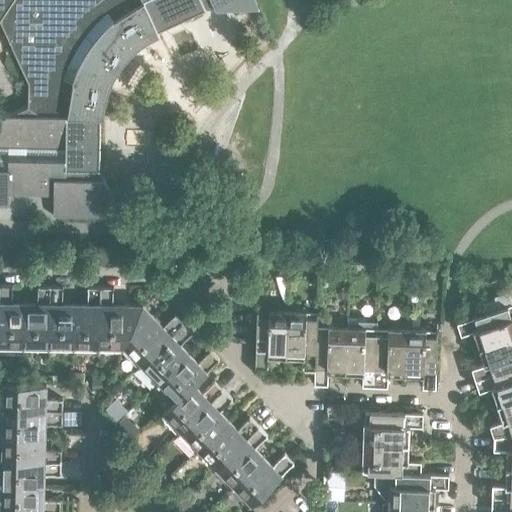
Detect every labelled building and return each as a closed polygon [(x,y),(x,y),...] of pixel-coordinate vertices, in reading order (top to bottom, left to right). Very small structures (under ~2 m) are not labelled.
[(216,6),(259,8),(259,6),(257,6),(254,0),(0,0),(0,18),(1,18),(29,80),(28,104),(11,112),(0,111),(0,202),(8,203),(8,205),(9,205),(9,191),(54,192),(54,215),(55,215),(55,213),(120,214),(121,216),(122,216),(100,167),(101,115),(104,115),(105,107),(106,98),(108,90),(111,81),(115,73),(119,66),(125,59),(130,52),(137,46),(144,40),(151,36),(160,31),(158,28),(206,6),(216,6)] [(13,285),(0,284),(0,315),(0,348),(25,349),(25,302),(13,301),(13,285)] [(25,302),(25,349),(50,349),(51,285),(38,285),(38,302),(25,302)] [(51,285),(50,349),(74,350),(75,303),(64,302),(64,285),(51,285)] [(99,350),(100,286),(89,286),(88,303),(75,303),(74,350),(99,350)] [(114,286),(100,286),(99,350),(123,351),(144,304),(114,303),(114,286)] [(511,310),(507,295),(506,292),(491,297),(492,300),(483,302),(486,311),(458,320),(462,333),(474,329),(479,345),(511,334),(511,310)] [(474,297),(468,299),(471,309),(477,307),(474,297)] [(138,366),(184,321),(176,313),(164,325),(144,304),(123,351),(138,366)] [(287,356),(288,309),(258,308),(256,368),(269,368),(270,355),(287,356)] [(316,369),(318,325),(319,310),(288,309),(287,356),(305,356),(304,369),(316,369)] [(348,319),(348,325),(346,371),(364,372),(364,385),(375,385),(377,328),(378,320),(348,319)] [(184,321),(138,366),(156,384),(190,352),(182,343),(194,332),(184,321)] [(346,371),(348,325),(329,324),(329,325),(318,325),(316,369),(315,384),(328,384),(329,371),(346,371)] [(389,328),(377,328),(375,385),(389,386),(389,373),(407,373),(408,328),(389,327),(389,328)] [(438,329),(408,328),(407,373),(424,374),(424,387),(436,387),(438,329)] [(511,334),(479,345),(485,362),(473,366),(476,377),(511,365),(511,334)] [(195,384),(220,360),(220,359),(211,350),(199,361),(190,352),(156,384),(174,402),(195,384)] [(511,365),(476,377),(480,390),(492,386),(497,402),(511,397),(511,365)] [(101,387),(101,377),(98,377),(89,377),(89,387),(98,387),(101,387)] [(195,384),(174,402),(160,415),(177,433),(223,389),(215,380),(203,392),(195,384)] [(0,384),(0,401),(0,409),(64,411),(64,398),(47,398),(47,385),(0,384)] [(223,389),(177,433),(195,451),(229,419),(221,411),(233,399),(223,389)] [(511,397),(497,402),(503,419),(491,423),(494,434),(511,431),(511,397)] [(117,399),(105,409),(115,419),(126,409),(117,399)] [(64,411),(0,409),(0,435),(46,437),(46,423),(63,424),(64,411)] [(364,440),(410,442),(410,425),(423,425),(423,412),(365,410),(364,440)] [(229,419),(195,451),(213,469),(259,425),(250,416),(238,428),(229,419)] [(132,422),(122,431),(131,439),(140,430),(132,422)] [(259,425),(213,469),(230,487),(264,455),(256,447),(269,435),(259,425)] [(511,431),(494,434),(494,448),(507,448),(506,465),(511,464),(511,431)] [(0,435),(0,460),(62,462),(63,448),(46,448),(46,437),(0,435)] [(410,442),(364,440),(363,471),(376,472),(391,472),(391,471),(421,472),(422,460),(409,460),(410,442)] [(264,455),(230,487),(249,507),(295,462),(286,453),(273,464),(264,455)] [(62,462),(0,460),(0,485),(45,487),(45,474),(62,474),(62,462)] [(492,483),(492,494),(511,494),(511,464),(506,465),(505,483),(492,483)] [(324,479),(324,483),(345,484),(346,469),(324,468),(324,474),(324,479)] [(391,472),(376,472),(375,484),(385,496),(385,498),(389,498),(389,501),(435,503),(436,486),(449,486),(449,473),(421,472),(391,471),(391,472)] [(0,485),(0,510),(61,511),(61,499),(45,498),(45,487),(0,485)] [(511,511),(511,494),(492,494),(492,508),(504,508),(504,511),(511,511)] [(185,496),(176,504),(183,511),(187,506),(191,502),(185,496)] [(434,511),(435,503),(389,501),(388,511),(434,511)]
